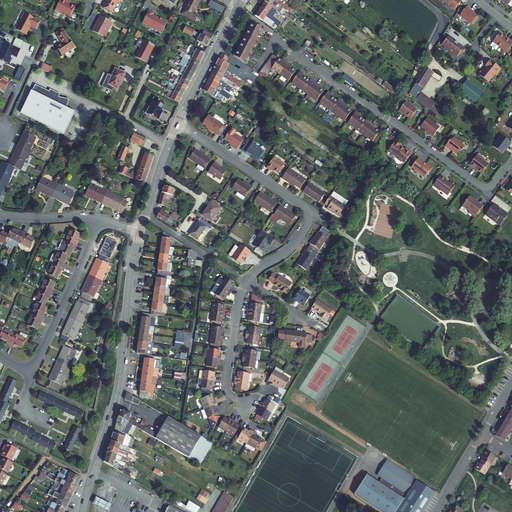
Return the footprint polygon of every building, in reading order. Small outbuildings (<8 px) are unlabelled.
[(67,0),(60,0),(55,10),(59,12),(61,12),(70,16),(75,7),(70,4),(71,3),(68,1),(67,0)] [(119,0),(106,0),(103,7),(104,8),(104,9),(112,13),(112,12),(113,13),(119,0)] [(271,0),(266,0),(264,3),(277,12),(282,16),(286,10),(271,0)] [(282,0),(271,0),(286,10),(289,12),(291,9),(281,2),(283,0),(282,0)] [(444,0),(445,1),(445,2),(449,5),(452,8),(452,7),(455,10),(461,2),(459,0),(444,0)] [(224,7),(212,1),(210,7),(221,12),(224,7)] [(194,13),(197,7),(188,2),(182,14),(195,20),(198,15),(194,13)] [(264,3),(258,11),(274,22),(279,26),(281,23),(273,17),(277,12),(264,3)] [(467,6),(460,15),(470,24),(477,16),(473,13),(470,10),(470,9),(467,6)] [(149,11),(142,23),(149,26),(154,29),(162,33),(167,22),(162,19),(161,20),(157,18),(152,15),(153,13),(149,11)] [(258,11),(255,16),(271,27),(274,22),(258,11)] [(21,20),(17,30),(28,35),(31,30),(29,29),(31,26),(36,29),(40,21),(24,13),(21,19),(21,20)] [(100,16),(92,31),(105,37),(112,22),(100,16)] [(250,23),(234,55),(245,63),(248,56),(250,54),(255,44),(256,41),(259,36),(260,34),(262,29),(250,23)] [(197,41),(207,47),(210,40),(202,35),(186,27),(183,32),(192,36),(193,35),(199,38),(197,41)] [(63,28),(56,33),(62,43),(56,47),(62,56),(75,47),(63,28)] [(204,31),(202,35),(210,40),(213,35),(204,31)] [(499,33),(490,45),(496,50),(499,47),(506,53),(506,52),(511,47),(511,45),(511,41),(510,40),(509,41),(504,37),(499,33)] [(444,42),(442,45),(445,47),(445,49),(448,51),(449,51),(457,57),(460,53),(462,54),(465,49),(458,44),(459,43),(456,41),(455,41),(449,36),(447,39),(444,42)] [(16,38),(12,46),(20,49),(23,41),(16,38)] [(135,57),(147,63),(149,59),(148,58),(155,46),(144,40),(135,57)] [(0,54),(0,60),(9,64),(12,59),(10,58),(12,55),(17,57),(21,50),(20,49),(12,46),(4,42),(1,50),(2,50),(0,54)] [(205,54),(193,48),(189,56),(201,62),(205,54)] [(185,54),(183,58),(198,66),(201,62),(189,56),(185,54)] [(230,71),(230,72),(237,76),(240,71),(225,62),(228,57),(222,54),(216,65),(226,71),(227,69),(230,71)] [(259,74),(265,78),(272,69),(279,59),(273,55),(259,74)] [(180,64),(179,66),(182,67),(184,63),(192,68),(190,72),(194,74),(198,66),(183,58),(180,64)] [(280,74),(289,81),(296,71),(292,69),(291,68),(292,66),(284,60),(283,62),(281,61),(279,59),(272,69),(280,74)] [(482,70),(478,74),(487,81),(489,81),(494,74),(494,75),(496,74),(501,69),(489,60),(485,66),(486,67),(483,71),(482,70)] [(40,69),(49,73),(52,67),(42,63),(40,69)] [(182,67),(179,66),(178,67),(181,69),(180,72),(192,78),(194,74),(190,72),(192,68),(184,63),(182,67)] [(228,75),(230,72),(230,71),(227,69),(226,71),(216,65),(213,70),(223,75),(223,76),(233,83),(243,89),(245,87),(242,85),(242,84),(228,75)] [(25,69),(20,66),(15,76),(20,79),(25,69)] [(420,78),(427,83),(431,77),(433,78),(436,74),(426,67),(419,78),(420,78)] [(108,74),(102,87),(112,92),(114,88),(118,90),(125,73),(115,69),(112,76),(108,74)] [(173,78),(173,77),(181,81),(182,78),(186,80),(184,84),(188,86),(189,83),(192,78),(180,72),(175,70),(173,74),(173,73),(172,76),(172,78),(173,78)] [(223,76),(223,75),(213,70),(211,74),(221,80),(221,81),(224,83),(225,84),(230,87),(233,83),(223,76)] [(300,71),(292,83),(300,89),(308,95),(317,101),(324,91),(320,89),(319,88),(320,86),(316,83),(312,80),(311,82),(309,81),(307,79),(304,77),(303,76),(304,74),(300,71)] [(211,74),(209,79),(219,84),(218,86),(221,88),(229,93),(232,89),(230,87),(225,84),(224,83),(221,81),(221,80),(211,74)] [(356,82),(347,75),(344,80),(353,86),(356,82)] [(181,81),(173,77),(173,78),(170,83),(186,91),(188,86),(184,84),(186,80),(182,78),(181,81)] [(420,78),(419,78),(409,94),(417,99),(416,100),(419,102),(423,95),(421,93),(427,83),(420,78)] [(0,79),(0,87),(5,90),(8,83),(0,79)] [(219,84),(209,79),(206,85),(216,90),(221,93),(220,95),(223,96),(228,100),(231,96),(220,89),(221,88),(218,86),(219,84)] [(467,80),(459,90),(476,103),(483,93),(467,80)] [(177,97),(181,99),(186,91),(170,83),(166,81),(165,84),(168,85),(166,90),(169,92),(171,89),(175,91),(175,90),(179,93),(177,97)] [(400,93),(385,82),(382,85),(397,96),(400,93)] [(49,91),(35,84),(21,112),(42,122),(41,123),(63,134),(74,112),(66,109),(68,99),(59,97),(56,96),(57,92),(50,89),(49,91)] [(206,85),(202,91),(220,101),(223,96),(220,95),(221,93),(216,90),(206,85)] [(167,95),(166,97),(179,103),(181,99),(177,97),(179,93),(175,90),(175,91),(171,97),(167,95)] [(328,92),(320,103),(328,109),(336,115),(345,121),(352,111),(348,109),(347,108),(348,106),(344,103),(340,100),(339,102),(337,101),(335,99),(332,97),(331,96),(332,94),(328,92)] [(435,104),(423,95),(419,102),(430,110),(434,105),(435,104)] [(154,99),(146,114),(159,120),(163,112),(161,111),(165,104),(154,99)] [(405,115),(410,119),(417,110),(406,102),(399,111),(402,114),(403,113),(405,114),(405,115)] [(430,110),(442,119),(446,114),(434,105),(430,110)] [(356,112),(348,123),(356,129),(364,135),(372,141),(379,132),(376,129),(375,128),(376,126),(372,123),(368,120),(367,122),(365,121),(363,119),(360,118),(359,116),(360,115),(356,112)] [(217,135),(223,125),(208,115),(203,124),(206,126),(206,127),(217,135)] [(439,128),(427,118),(421,127),(425,130),(427,132),(433,137),(439,128)] [(220,137),(227,127),(223,125),(217,135),(220,137)] [(261,129),(258,126),(253,133),(257,135),(261,129)] [(231,129),(224,139),(229,142),(232,144),(230,146),(236,150),(243,140),(234,134),(236,131),(235,130),(233,128),(231,129)] [(24,131),(17,148),(30,154),(32,149),(31,149),(36,137),(24,131)] [(146,138),(135,133),(131,141),(142,146),(146,138)] [(511,143),(502,136),(493,147),(502,153),(505,149),(506,150),(511,143)] [(450,140),(445,146),(451,150),(457,154),(459,151),(460,152),(462,151),(463,150),(463,149),(465,146),(460,143),(460,142),(454,137),(451,141),(450,140)] [(246,152),(252,144),(248,141),(241,151),(252,158),(253,157),(250,154),(250,155),(246,152)] [(402,161),(404,163),(412,153),(406,148),(405,150),(400,146),(401,145),(396,141),(388,151),(397,158),(398,159),(401,161),(402,161)] [(250,155),(250,154),(253,157),(252,158),(257,162),(264,152),(256,146),(257,144),(253,142),(252,144),(246,152),(250,155)] [(123,161),(128,148),(123,146),(118,159),(123,161)] [(21,170),(26,158),(27,159),(30,154),(17,148),(9,165),(15,167),(21,170)] [(204,169),(205,169),(211,160),(195,149),(189,159),(198,165),(197,167),(202,171),(204,169)] [(143,183),(146,184),(150,171),(155,156),(143,152),(135,176),(127,172),(128,168),(122,166),(119,173),(135,180),(143,183)] [(477,154),(469,165),(475,169),(475,168),(478,170),(477,170),(482,174),(488,164),(482,159),(483,158),(477,154)] [(278,173),(284,164),(274,157),(267,168),(270,171),(271,170),(273,172),(274,171),(278,173)] [(418,158),(411,168),(414,170),(414,172),(417,174),(419,173),(425,178),(433,168),(426,163),(426,164),(424,163),(424,162),(418,158)] [(10,180),(9,179),(15,167),(9,165),(3,162),(0,167),(0,180),(8,184),(10,180)] [(215,162),(208,172),(220,180),(226,171),(220,167),(220,166),(215,162)] [(288,168),(282,178),(289,183),(295,186),(295,185),(300,188),(306,180),(288,168)] [(446,180),(441,175),(434,185),(436,187),(436,188),(439,190),(441,190),(448,195),(456,185),(451,181),(449,183),(447,182),(447,181),(446,180)] [(36,189),(53,197),(59,184),(54,182),(54,183),(42,178),(36,189)] [(238,192),(236,195),(243,200),(245,197),(252,187),(243,181),(242,182),(238,179),(232,188),(238,192)] [(92,181),(85,195),(102,203),(108,190),(103,188),(104,186),(101,185),(99,184),(96,182),(94,181),(92,181)] [(309,183),(303,192),(319,203),(325,193),(309,183)] [(59,184),(53,197),(69,205),(75,193),(63,188),(64,187),(59,184)] [(164,186),(158,205),(164,206),(170,211),(171,208),(167,206),(170,195),(173,196),(175,189),(164,186)] [(108,190),(102,203),(118,211),(117,212),(122,214),(128,202),(123,200),(124,199),(112,194),(113,192),(108,190)] [(333,191),(330,196),(345,206),(348,202),(333,191)] [(260,192),(254,201),(271,212),(277,203),(260,192)] [(475,199),(470,195),(462,206),(470,211),(469,212),(473,215),(475,217),(483,206),(477,202),(476,203),(473,201),(474,200),(475,199)] [(330,196),(325,204),(328,207),(327,208),(338,216),(339,215),(345,206),(330,196)] [(203,215),(212,221),(220,208),(211,202),(203,215)] [(493,203),(493,204),(497,208),(497,209),(500,212),(502,210),(493,203)] [(493,204),(485,215),(490,218),(495,221),(495,222),(499,225),(508,214),(502,210),(500,212),(497,209),(497,208),(493,204)] [(281,219),(289,225),(296,216),(280,205),(271,219),(276,223),(281,219)] [(161,211),(157,217),(167,223),(170,217),(176,221),(179,216),(172,212),(169,217),(161,211)] [(197,220),(198,221),(190,234),(198,239),(206,227),(210,229),(212,226),(199,217),(197,220)] [(319,250),(327,238),(326,237),(330,232),(323,227),(319,232),(318,231),(312,240),(309,243),(311,244),(319,250)] [(9,235),(1,231),(2,230),(0,228),(0,241),(5,244),(6,241),(9,235)] [(20,230),(20,232),(12,228),(9,235),(6,241),(17,246),(19,243),(24,232),(20,230)] [(71,230),(66,241),(77,246),(78,242),(77,242),(80,234),(71,230)] [(263,231),(261,231),(257,237),(258,238),(256,241),(257,241),(255,245),(255,247),(257,248),(258,249),(259,249),(263,252),(266,247),(265,246),(267,243),(270,245),(274,239),(263,231)] [(24,232),(19,243),(30,248),(35,239),(27,235),(28,234),(24,232)] [(162,237),(161,246),(170,247),(171,237),(163,232),(163,237),(162,237)] [(106,237),(99,254),(109,259),(117,242),(106,237)] [(59,251),(68,255),(70,257),(73,249),(75,249),(77,246),(66,241),(62,239),(57,251),(59,251)] [(319,250),(311,244),(308,247),(317,253),(319,250)] [(251,251),(241,245),(238,247),(235,245),(229,255),(232,257),(232,258),(236,260),(235,261),(236,261),(237,261),(241,264),(245,257),(247,258),(251,251)] [(161,246),(160,254),(172,256),(174,248),(170,247),(161,246)] [(303,255),(297,264),(306,270),(317,254),(307,247),(302,255),(303,255)] [(187,258),(189,258),(196,259),(197,254),(191,250),(188,250),(187,258)] [(64,263),(68,255),(59,251),(57,256),(53,254),(50,261),(64,268),(66,264),(64,263)] [(172,256),(160,254),(159,262),(171,264),(172,256)] [(97,259),(90,275),(103,281),(105,276),(104,276),(109,264),(104,262),(106,258),(99,255),(98,259),(97,259)] [(187,266),(195,267),(196,259),(189,258),(187,266)] [(57,278),(61,270),(62,271),(64,268),(50,261),(46,268),(50,270),(48,274),(57,278)] [(158,271),(157,274),(171,276),(173,276),(173,273),(170,272),(171,264),(159,262),(158,270),(158,271)] [(279,275),(278,277),(272,273),(268,280),(274,283),(273,284),(281,289),(280,290),(285,293),(292,283),(279,275)] [(157,278),(155,286),(170,288),(171,276),(157,274),(157,278)] [(96,293),(99,285),(100,286),(103,281),(90,275),(82,292),(83,292),(81,297),(86,299),(88,295),(97,299),(99,294),(96,293)] [(41,282),(44,284),(41,290),(51,295),(53,292),(51,291),(55,283),(43,277),(41,282)] [(217,284),(231,293),(233,290),(231,289),(235,283),(225,277),(223,281),(219,278),(216,283),(217,284)] [(231,293),(217,284),(211,292),(223,300),(227,295),(229,296),(231,293)] [(155,286),(154,294),(164,296),(169,296),(170,288),(155,286)] [(300,289),(293,299),(300,303),(301,302),(304,305),(310,296),(300,289)] [(45,306),(48,298),(50,299),(51,295),(41,290),(36,302),(38,303),(45,306)] [(183,290),(182,298),(190,300),(191,291),(183,290)] [(252,293),(249,308),(247,308),(247,312),(263,314),(264,305),(261,305),(262,300),(252,293)] [(154,294),(153,302),(163,304),(164,296),(154,294)] [(78,301),(70,318),(83,324),(85,319),(84,318),(87,312),(90,313),(93,304),(79,298),(78,301)] [(332,311),(316,300),(311,308),(319,314),(322,315),(321,317),(325,320),(332,311)] [(165,316),(167,304),(163,304),(153,302),(151,314),(156,315),(165,316)] [(43,315),(47,307),(45,306),(38,303),(33,314),(43,319),(45,315),(43,315)] [(213,304),(212,312),(225,314),(225,311),(223,310),(224,305),(213,304)] [(211,321),(221,323),(222,318),(224,318),(225,314),(212,312),(211,321)] [(248,316),(248,321),(250,321),(257,322),(262,323),(263,314),(247,312),(246,315),(248,316)] [(143,313),(141,325),(154,327),(156,315),(151,314),(143,313)] [(36,329),(40,322),(42,322),(43,319),(33,314),(27,325),(36,329)] [(70,318),(61,338),(68,341),(69,337),(74,340),(80,328),(81,328),(83,324),(70,318)] [(141,325),(140,333),(153,335),(154,327),(141,325)] [(212,326),(211,335),(224,337),(224,333),(222,333),(223,328),(212,326)] [(249,326),(248,331),(246,331),(246,335),(259,337),(260,328),(249,326)] [(15,334),(3,329),(1,334),(0,336),(0,338),(7,341),(6,343),(10,345),(15,334)] [(176,339),(185,340),(186,332),(177,330),(176,339)] [(312,335),(307,335),(307,333),(287,331),(287,332),(279,331),(278,339),(285,340),(285,341),(305,344),(306,343),(311,344),(312,335)] [(20,332),(19,336),(15,334),(10,345),(14,346),(14,345),(22,348),(26,339),(28,336),(20,332)] [(139,342),(152,343),(153,335),(140,333),(139,342)] [(220,347),(220,345),(221,345),(221,340),(223,341),(224,337),(211,335),(209,346),(220,347)] [(257,345),(259,337),(246,335),(245,339),(247,339),(247,344),(257,345)] [(174,347),(183,348),(185,340),(176,339),(174,347)] [(145,355),(151,356),(153,344),(152,343),(139,342),(137,353),(145,355)] [(72,364),(71,364),(76,352),(64,346),(57,363),(70,369),(72,364)] [(204,357),(208,358),(221,359),(221,356),(219,355),(220,350),(205,348),(204,357)] [(242,358),(255,360),(257,351),(246,350),(245,355),(243,354),(242,358)] [(160,357),(151,356),(145,355),(143,367),(159,369),(160,357)] [(217,368),(218,363),(220,363),(221,359),(208,358),(206,367),(215,369),(215,367),(217,368)] [(242,362),(244,362),(243,367),(254,369),(255,360),(242,358),(242,362)] [(70,369),(57,363),(49,380),(51,381),(49,387),(58,392),(67,373),(68,374),(70,369)] [(142,375),(157,377),(159,369),(143,367),(142,375)] [(275,386),(282,375),(283,372),(275,368),(268,380),(273,382),(272,384),(275,386)] [(200,370),(198,379),(215,381),(216,378),(214,377),(214,372),(203,371),(200,370)] [(238,372),(237,377),(235,377),(235,380),(247,382),(251,383),(252,374),(238,372)] [(141,383),(151,384),(154,386),(156,387),(157,377),(142,375),(141,383)] [(278,388),(279,386),(284,389),(289,379),(282,375),(275,386),(278,388)] [(10,378),(0,400),(2,401),(0,404),(0,422),(8,404),(7,403),(17,381),(10,378)] [(212,390),(212,385),(215,385),(215,381),(198,379),(198,384),(201,385),(201,388),(212,390)] [(247,382),(235,380),(234,384),(236,385),(235,390),(246,391),(247,382)] [(151,384),(141,383),(140,391),(139,397),(149,398),(149,394),(153,395),(154,386),(151,384)] [(37,399),(81,419),(84,412),(40,392),(37,399)] [(127,393),(125,400),(139,404),(140,400),(134,397),(127,393)] [(205,408),(217,404),(215,400),(213,401),(211,395),(201,399),(205,408)] [(261,403),(259,406),(273,414),(278,407),(265,399),(263,404),(261,403)] [(218,414),(216,408),(218,407),(217,404),(205,408),(201,410),(205,419),(208,418),(213,429),(220,417),(216,415),(218,414)] [(273,414),(259,406),(257,409),(259,411),(257,415),(255,418),(261,422),(263,418),(269,422),(273,414)] [(131,413),(121,409),(119,417),(133,425),(200,464),(212,443),(168,417),(158,435),(144,427),(130,418),(132,413),(131,413)] [(119,417),(114,430),(126,434),(128,435),(133,425),(119,417)] [(219,427),(226,431),(233,420),(229,418),(228,420),(224,417),(219,427)] [(504,424),(502,427),(510,432),(511,428),(511,420),(506,417),(502,423),(504,424)] [(239,426),(235,423),(236,422),(233,420),(226,431),(234,435),(239,426)] [(11,428),(33,438),(32,440),(53,450),(56,444),(35,433),(36,432),(14,421),(11,428)] [(74,426),(64,448),(71,451),(81,430),(74,426)] [(499,429),(495,436),(504,441),(510,432),(502,427),(500,430),(499,429)] [(250,430),(249,432),(243,429),(238,438),(247,443),(253,432),(250,430)] [(114,430),(111,441),(128,447),(131,437),(128,435),(126,434),(114,430)] [(253,432),(247,443),(245,446),(254,451),(255,448),(261,451),(266,442),(256,436),(257,434),(253,432)] [(128,447),(111,441),(109,446),(129,453),(131,448),(128,447)] [(6,443),(2,449),(4,450),(1,455),(11,460),(17,449),(16,448),(12,446),(6,443)] [(109,446),(107,451),(129,459),(130,459),(131,459),(132,454),(129,453),(109,446)] [(107,451),(106,457),(116,460),(116,459),(121,461),(124,462),(125,459),(129,461),(129,459),(107,451)] [(495,456),(486,451),(482,457),(483,458),(482,461),(490,466),(495,456)] [(499,458),(495,456),(490,466),(493,468),(499,458)] [(116,460),(106,457),(104,462),(118,470),(129,477),(131,472),(124,469),(123,468),(124,466),(120,465),(121,461),(116,459),(116,460)] [(0,463),(0,468),(8,473),(13,463),(3,458),(1,461),(0,464),(0,463)] [(423,511),(436,493),(416,481),(418,479),(387,459),(377,475),(382,478),(379,483),(367,475),(354,495),(380,511),(423,511)] [(480,464),(479,463),(475,469),(484,475),(490,466),(482,461),(480,464)] [(511,466),(508,464),(502,473),(511,479),(511,478),(511,466)] [(50,472),(43,468),(40,473),(41,473),(47,476),(47,477),(50,472)] [(63,469),(61,473),(78,483),(81,478),(63,469)] [(78,483),(61,473),(59,472),(57,477),(58,477),(76,487),(78,483)] [(39,477),(37,476),(33,481),(40,484),(42,480),(39,477)] [(56,482),(64,487),(74,492),(76,487),(58,477),(55,481),(56,482)] [(64,487),(56,482),(53,486),(72,496),(74,492),(64,487)] [(72,496),(53,486),(50,490),(70,500),(72,496)] [(70,500),(50,490),(48,494),(51,496),(67,505),(70,500)] [(224,492),(219,500),(229,506),(234,497),(224,492)] [(30,497),(24,493),(20,499),(26,503),(30,497)] [(199,495),(197,498),(206,504),(208,500),(205,498),(199,495)] [(51,496),(49,501),(65,510),(67,505),(51,496)] [(229,506),(219,500),(217,505),(226,511),(229,506)] [(63,511),(65,510),(49,501),(47,505),(58,511),(63,511)] [(190,501),(186,509),(193,511),(198,511),(201,506),(190,501)] [(20,511),(23,506),(16,503),(11,508),(20,511)]
